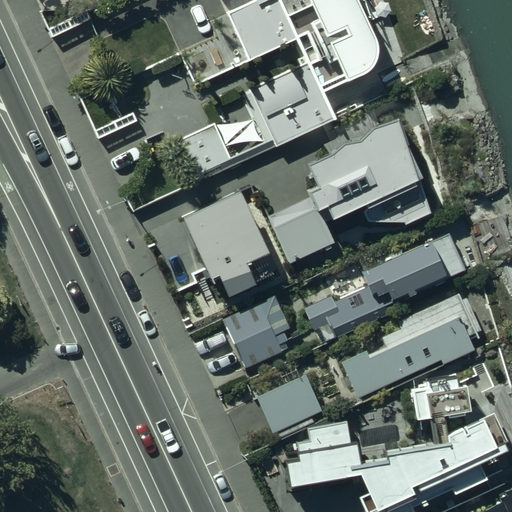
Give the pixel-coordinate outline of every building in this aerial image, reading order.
[(261,0),(243,0),(244,2),(218,13),(240,62),(281,44),(261,0)] [(290,0),(301,22),(294,25),(294,26),(294,28),(294,29),(294,30),(294,32),(294,33),(294,34),(294,35),(295,37),(295,38),(295,39),(296,40),(296,42),(296,43),(297,44),(297,45),(298,46),(298,48),(299,49),(299,50),(300,51),(301,52),(301,53),(302,54),(303,55),(304,56),(305,57),(305,58),(306,59),(307,60),(308,61),(309,62),(310,63),(311,64),(312,64),(319,61),(330,84),(353,72),(354,71),(355,70),(356,70),(357,69),(357,68),(358,67),(359,67),(359,66),(360,65),(360,64),(361,63),(361,62),(361,61),(362,60),(362,59),(363,58),(363,57),(363,56),(363,55),(363,54),(363,53),(363,52),(363,51),(363,50),(363,49),(363,48),(363,47),(362,46),(362,45),(362,44),(362,43),(361,42),(361,41),(340,0),(290,0)] [(154,149),(174,192),(322,123),(295,65),(258,81),(259,83),(242,91),(243,93),(235,96),(257,143),(221,159),(205,125),(154,149)] [(423,144),(356,121),(331,187),(345,192),(265,229),(287,277),(391,229),(397,215),(411,220),(421,193),(407,188),(423,144)] [(194,318),(248,292),(227,243),(224,237),(239,230),(222,194),(171,218),(174,224),(154,234),(194,318)] [(465,270),(448,234),(417,249),(415,245),(353,274),(360,289),(332,302),(329,296),(302,308),(312,329),(317,327),(324,342),(387,313),(384,306),(410,294),(411,297),(444,282),(444,280),(465,270)] [(333,361),(350,400),(434,361),(436,366),(468,351),(463,340),(468,337),(448,295),(388,323),(392,330),(374,338),(379,348),(355,359),(352,352),(333,361)] [(252,303),(214,320),(237,369),(275,352),(252,303)] [(272,432),(275,439),(311,421),(308,416),(312,414),(292,374),(247,397),(266,435),(272,432)] [(476,423),(441,438),(438,421),(442,420),(443,423),(461,420),(461,417),(475,414),(474,408),(473,409),(466,374),(417,383),(418,392),(406,394),(412,425),(423,423),(427,448),(377,457),(378,464),(353,468),(346,425),(306,432),(308,443),(295,446),(297,458),(289,460),(290,466),(278,468),(282,492),(353,480),(361,501),(359,502),(363,511),(422,511),(421,508),(451,494),(453,499),(488,483),(480,465),(511,450),(497,415),(477,424),(476,423)] [(503,499),(475,511),(511,511),(511,485),(500,491),(503,499)]
